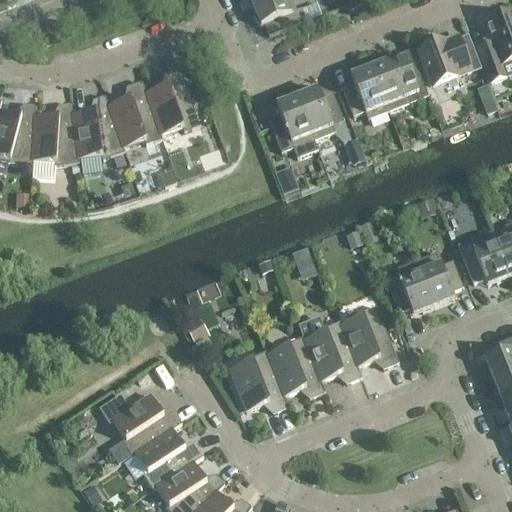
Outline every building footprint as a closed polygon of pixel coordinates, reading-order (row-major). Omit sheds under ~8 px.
[(245,0),(246,2),(247,1),(249,0),(252,9),(274,0),(245,0)] [(290,0),(274,0),(252,9),(256,18),(254,19),(253,20),(260,31),(261,31),(261,30),(264,28),(269,40),(322,20),(317,7),(297,15),(290,0)] [(488,42),(475,47),(491,88),(507,81),(511,79),(511,17),(484,29),(488,42)] [(481,73),(475,56),(467,59),(460,41),(440,49),(439,46),(418,54),(433,91),(481,73)] [(372,73),(389,116),(410,108),(421,103),(428,100),(416,66),(408,69),(408,68),(397,73),(393,64),(372,73)] [(367,124),(389,116),(372,73),(351,81),(355,89),(343,93),(353,121),(365,117),(367,124)] [(167,91),(148,97),(163,139),(182,133),(183,136),(183,137),(199,132),(198,131),(180,75),(164,80),(167,91)] [(130,104),(111,110),(125,151),(126,151),(126,153),(145,146),(146,149),(154,147),(155,151),(163,149),(162,144),(164,144),(163,139),(148,97),(146,97),(143,87),(126,93),(130,104)] [(318,94),(297,102),(315,146),(334,139),(344,149),(351,146),(333,98),(321,102),(318,94)] [(73,119),(72,120),(78,163),(79,163),(79,165),(102,161),(102,164),(125,157),(124,154),(126,153),(126,151),(125,151),(111,110),(109,111),(106,101),(92,106),(94,117),(73,119)] [(279,118),(268,123),(281,158),(293,153),(297,164),(318,156),(315,146),(297,102),(276,110),(279,118)] [(495,107),(478,113),(481,122),(498,115),(495,107)] [(0,162),(9,165),(9,168),(33,169),(33,167),(32,166),(35,121),(36,122),(36,112),(22,110),(20,121),(0,115),(0,162)] [(35,121),(32,166),(33,167),(55,168),(55,171),(79,168),(79,165),(79,163),(78,163),(72,120),(73,119),(71,110),(57,112),(56,123),(36,122),(35,121)] [(358,147),(347,151),(354,170),(365,165),(358,147)] [(115,162),(119,172),(128,168),(125,158),(115,162)] [(78,169),(70,170),(71,178),(79,177),(78,169)] [(290,172),(275,178),(279,189),(294,183),(290,172)] [(171,175),(160,178),(165,191),(165,192),(176,188),(174,185),(171,175)] [(134,184),(122,188),(126,202),(139,198),(134,184)] [(15,200),(15,211),(30,211),(30,200),(15,200)] [(433,203),(417,209),(421,220),(437,215),(433,203)] [(371,226),(360,230),(366,245),(377,241),(371,226)] [(511,226),(490,235),(508,282),(511,280),(511,226)] [(508,282),(490,235),(458,248),(473,287),(484,283),(487,290),(508,282)] [(358,236),(347,240),(351,250),(362,246),(358,236)] [(307,256),(295,260),(300,275),(312,271),(307,256)] [(415,265),(434,311),(455,303),(452,296),(463,291),(453,265),(441,269),(436,257),(415,265)] [(434,311),(415,265),(383,278),(399,317),(410,312),(413,319),(434,311)] [(270,266),(259,270),(263,279),(273,275),(270,266)] [(357,372),(358,371),(379,363),(383,373),(399,367),(376,311),(360,317),(361,321),(341,329),(340,330),(357,372)] [(303,340),(304,344),(303,344),(320,386),(321,386),(342,378),(346,388),(362,382),(358,371),(357,372),(340,330),(341,329),(339,326),(323,332),(319,321),(298,329),(303,340)] [(197,322),(183,331),(189,339),(202,331),(197,322)] [(304,344),(303,340),(286,347),(288,350),(267,359),(266,359),(283,401),(284,401),(305,392),(309,403),(325,396),(321,386),(320,386),(303,344),(304,344)] [(494,360),(485,364),(494,385),(511,377),(511,341),(490,351),(494,360)] [(267,359),(265,355),(247,363),(248,366),(229,374),(246,416),(268,407),(273,417),(288,411),(284,401),(283,401),(266,359),(267,359)] [(511,377),(494,385),(502,405),(511,400),(511,377)] [(172,433),(172,434),(182,427),(173,413),(163,419),(150,399),(129,413),(120,400),(100,413),(109,427),(113,425),(125,444),(122,446),(131,460),(135,458),(134,458),(172,433)] [(511,400),(502,405),(510,425),(511,423),(511,400)] [(193,466),(194,467),(203,460),(194,446),(184,453),(172,434),(172,433),(134,458),(135,458),(147,477),(143,479),(153,494),(156,491),(193,466)] [(199,511),(216,496),(224,489),(216,479),(208,487),(194,467),(193,466),(156,491),(168,510),(165,511),(199,511)] [(94,489),(83,496),(91,508),(101,501),(94,489)] [(250,511),(251,511),(241,504),(235,511),(233,511),(216,496),(199,511),(250,511)]
